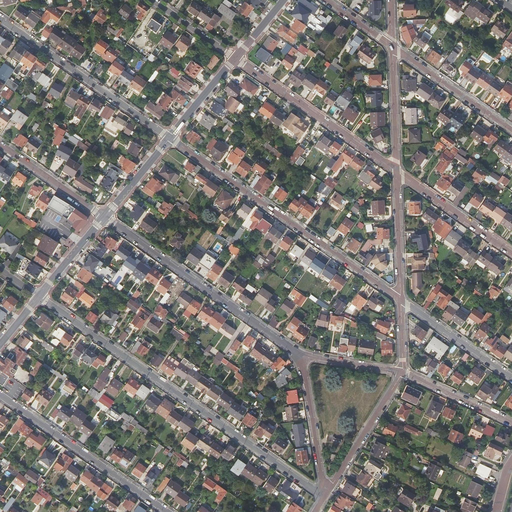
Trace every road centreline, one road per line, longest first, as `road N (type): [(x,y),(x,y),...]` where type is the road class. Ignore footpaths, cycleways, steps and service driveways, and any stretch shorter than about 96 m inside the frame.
road 1 (residential): [(324,497),(39,295)]
road 2 (residential): [(170,137),(399,297)]
road 3 (residential): [(104,216),(301,359)]
road 4 (residential): [(0,17),(170,137)]
road 5 (residential): [(161,511),(0,394)]
road 6 (residential): [(235,57),(396,171)]
road 7 (residential): [(324,497),(401,372)]
road 8 (residential): [(393,46),(511,130)]
road 9 (residential): [(396,171),(511,251)]
road 10 (residential): [(301,359),(324,497)]
road 11 (residential): [(399,297),(511,377)]
road 12 (residential): [(0,142),(104,216)]
road 13 (residential): [(399,297),(396,171)]
road 14 (residential): [(396,171),(393,46)]
road 15 (residential): [(511,422),(401,372)]
